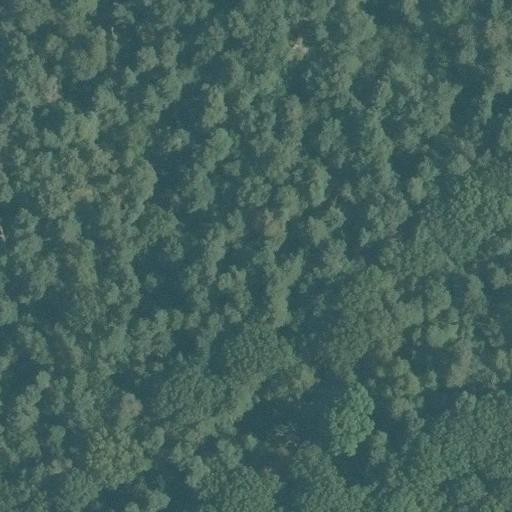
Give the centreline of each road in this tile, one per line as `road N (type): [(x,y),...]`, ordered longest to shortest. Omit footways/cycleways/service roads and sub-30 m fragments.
road 1 (track): [(18,511),(353,274)]
road 2 (track): [(353,274),(511,158)]
